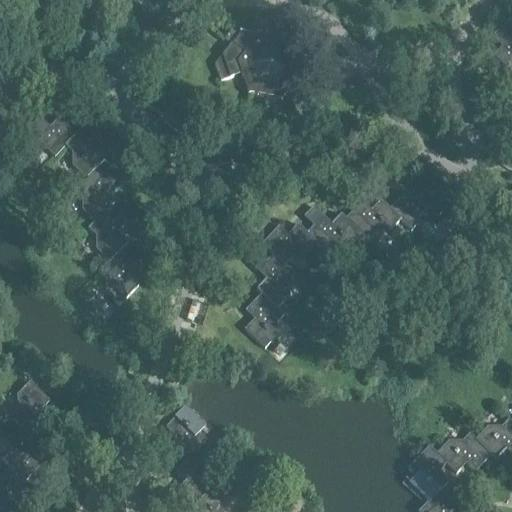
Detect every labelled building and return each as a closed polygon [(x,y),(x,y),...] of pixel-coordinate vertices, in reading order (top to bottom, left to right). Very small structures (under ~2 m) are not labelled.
[(139,0),(145,3),(148,5),(151,0),(0,0),(0,11),(6,0),(127,0),(135,4),(137,0),(139,0)] [(493,58),(510,74),(510,75),(511,72),(511,20),(511,19),(491,39),(495,43),(499,40),(505,46),(493,58)] [(295,104),(308,88),(307,87),(304,92),(294,84),(302,77),(303,77),(303,75),(302,75),(292,46),(292,45),(291,44),(290,44),(259,39),(259,38),(257,39),(230,34),(223,42),(230,48),(222,58),(230,80),(241,76),(248,95),(247,96),(249,97),(249,96),(280,101),(281,103),(283,102),(282,101),(286,96),(295,104)] [(511,92),(503,102),(511,110),(511,72),(510,75),(510,74),(501,83),(505,87),(509,83),(511,86),(511,92)] [(35,125),(35,124),(18,109),(6,121),(0,115),(3,112),(0,108),(0,140),(7,140),(15,147),(21,141),(20,141),(35,125)] [(39,120),(35,124),(35,125),(20,141),(21,141),(33,153),(47,152),(55,160),(65,149),(65,148),(75,137),(58,121),(46,133),(40,128),(43,124),(39,120)] [(75,137),(65,148),(65,149),(72,155),(72,169),(84,181),(85,181),(95,170),(96,171),(104,162),(100,158),(97,161),(91,155),(103,143),(93,133),(85,126),(75,137)] [(216,143),(216,164),(261,164),(261,144),(216,143)] [(84,181),(74,192),(81,199),(82,213),(94,225),(109,210),(110,210),(114,206),(110,202),(107,205),(100,199),(121,177),(111,168),(102,177),(96,171),(95,170),(85,181),(84,181)] [(390,211),(389,212),(400,222),(400,223),(411,233),(418,226),(432,225),(444,212),(424,193),(420,197),(424,200),(418,207),(405,195),(390,211)] [(221,206),(224,199),(218,196),(215,204),(221,206)] [(346,221),(345,222),(361,237),(367,243),(374,235),(383,235),(388,235),(400,223),(400,222),(389,212),(390,211),(383,205),(380,203),(377,207),(380,210),(374,217),(362,205),(346,221)] [(126,226),(110,210),(109,210),(94,225),(88,231),(95,239),(96,252),(108,264),(109,265),(119,253),(120,254),(128,245),(124,241),(121,245),(114,239),(126,226)] [(313,210),(303,220),(313,229),(306,236),(317,247),(328,257),(335,250),(349,249),(361,237),(345,222),(346,221),(341,217),(337,221),(341,225),(335,231),(322,219),(313,210)] [(279,229),(262,246),(273,257),(273,256),(284,267),(285,267),(291,260),(305,259),(317,247),(306,236),(297,227),(293,231),(297,235),(291,241),(279,229)] [(109,265),(108,264),(98,275),(105,282),(106,296),(119,309),(138,288),(134,285),(131,288),(124,282),(136,270),(120,254),(119,253),(109,265)] [(257,255),(247,265),(257,274),(270,286),(264,292),(260,288),(256,292),(261,297),(261,296),(277,311),(289,299),(289,285),(296,277),(285,267),(284,267),(273,256),(273,257),(266,264),(257,255)] [(248,328),(244,332),(264,352),(277,338),(276,325),(284,317),(277,311),(261,296),(261,297),(245,314),(257,326),(252,332),(248,328)] [(17,412),(10,420),(14,424),(21,430),(21,429),(32,440),(33,440),(48,424),(49,423),(36,411),(42,405),(45,408),(49,404),(29,385),(17,398),(17,412)] [(171,424),(165,430),(169,434),(173,430),(179,436),(167,449),(184,465),(195,454),(205,443),(197,435),(197,424),(197,422),(184,410),(171,424)] [(476,442),(475,442),(491,457),(491,458),(495,462),(499,458),(495,454),(501,448),(511,458),(511,424),(508,421),(506,424),(501,429),(487,429),(476,442)] [(9,456),(2,464),(8,470),(9,469),(25,484),(31,477),(41,486),(50,476),(41,467),(28,455),(34,449),(38,452),(42,448),(33,440),(32,440),(21,429),(21,430),(9,442),(9,456)] [(436,456),(446,466),(445,466),(456,476),(460,472),(456,469),(462,462),(475,474),(491,458),(491,457),(475,442),(476,442),(469,436),(462,443),(448,444),(436,456)] [(429,449),(408,471),(416,479),(416,493),(428,504),(439,493),(440,493),(448,484),(444,480),(441,484),(434,478),(445,466),(446,466),(436,456),(429,449)] [(177,492),(168,502),(178,511),(187,502),(193,508),(194,509),(209,493),(215,487),(208,480),(207,466),(195,454),(184,465),(175,474),(179,477),(182,474),(189,480),(177,492)] [(29,488),(25,484),(9,469),(8,470),(0,478),(0,511),(23,511),(29,507),(16,495),(22,489),(26,492),(29,488)] [(221,511),(222,505),(209,493),(194,509),(193,508),(189,511),(221,511)] [(428,504),(420,511),(453,511),(456,509),(440,493),(439,493),(428,504)]
